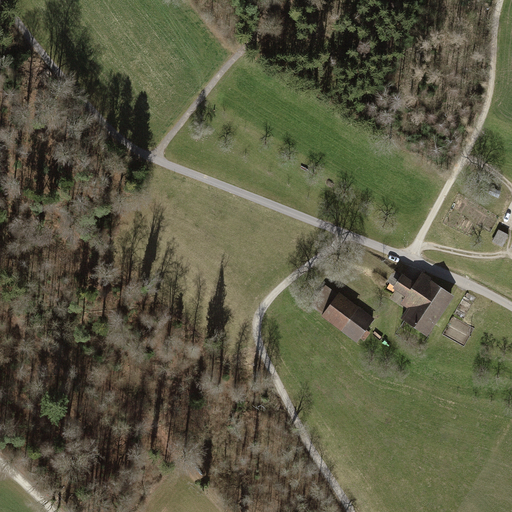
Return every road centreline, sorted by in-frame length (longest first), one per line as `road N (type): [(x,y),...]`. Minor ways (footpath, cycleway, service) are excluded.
road 1 (track): [(346,234),(149,158),(107,130),(75,100),(3,0)]
road 2 (track): [(346,234),(271,296),(257,317),(256,338),(350,511)]
road 3 (track): [(225,511),(105,384),(0,289)]
road 4 (track): [(408,258),(479,127),(500,0)]
road 5 (track): [(149,158),(283,0)]
road 6 (track): [(511,308),(346,234)]
